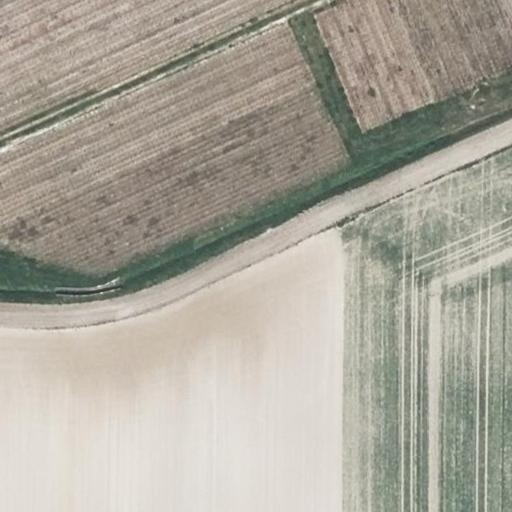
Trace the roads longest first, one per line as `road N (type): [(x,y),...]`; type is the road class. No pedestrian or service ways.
road 1 (track): [(511,131),(168,292),(123,304),(0,308)]
road 2 (track): [(0,144),(303,0)]
